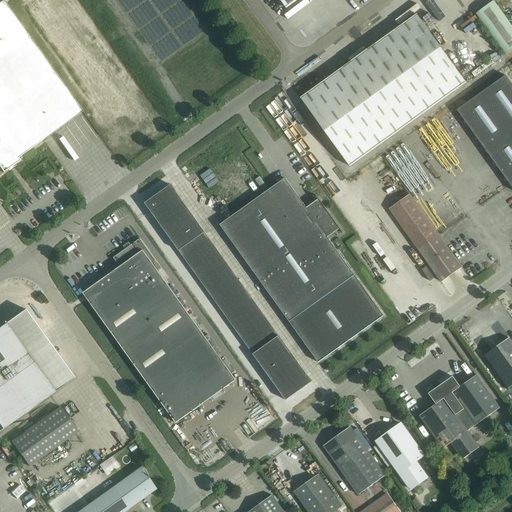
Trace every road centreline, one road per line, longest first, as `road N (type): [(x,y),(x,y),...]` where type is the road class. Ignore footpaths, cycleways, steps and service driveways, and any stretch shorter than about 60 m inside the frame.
road 1 (unclassified): [(511,269),(186,494)]
road 2 (unclassified): [(25,258),(269,77)]
road 3 (unknown): [(166,153),(334,392)]
road 4 (unclassified): [(186,494),(25,258)]
